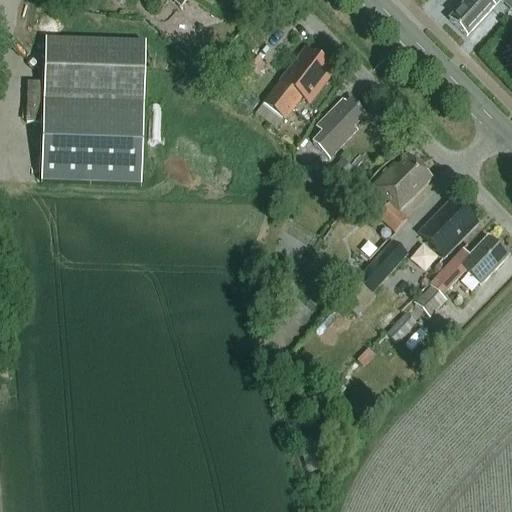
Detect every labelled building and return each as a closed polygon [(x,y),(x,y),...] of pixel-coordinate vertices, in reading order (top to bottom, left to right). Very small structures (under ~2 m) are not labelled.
[(76,0),(73,9),(81,12),(86,0),(76,0)] [(167,0),(179,10),(188,0),(167,0)] [(511,0),(470,0),(448,23),(466,40),(500,4),(511,15),(511,0)] [(143,46),(44,43),(43,106),(40,186),(139,189),(141,109),(143,46)] [(333,75),(305,53),(262,107),(284,124),(301,102),(308,107),(333,75)] [(263,71),(248,58),(229,82),(244,95),(263,71)] [(353,131),(365,118),(350,103),(346,107),(342,104),(316,131),(321,137),(312,147),(328,163),(356,134),(353,131)] [(397,170),(394,167),(393,167),(370,191),(389,209),(377,221),(393,237),(406,224),(398,216),(431,182),(407,159),(397,170)] [(352,173),(341,162),(322,182),(334,193),(352,173)] [(312,189),(321,179),(308,168),(299,178),(312,189)] [(418,238),(443,263),(477,228),(469,221),(469,216),(463,210),(459,211),(451,203),(418,238)] [(508,260),(487,241),(469,260),(462,253),(428,288),(430,290),(414,307),(429,322),(446,305),(441,300),(464,275),(480,290),(508,260)] [(371,299),(406,260),(390,246),(356,285),(371,299)] [(415,328),(403,317),(384,337),(397,348),(415,328)] [(339,443),(328,433),(317,444),(327,455),(339,443)]
